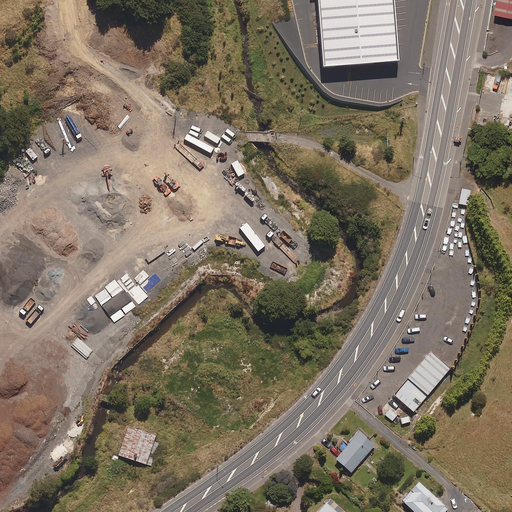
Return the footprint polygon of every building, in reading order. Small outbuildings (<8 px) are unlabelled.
[(317,0),(323,67),(400,62),(395,0),(317,0)] [(511,0),(505,0),(503,10),(511,11),(511,0)] [(431,352),(394,396),(414,413),(450,369),(431,352)] [(397,415),(389,408),(384,414),(392,420),(397,415)] [(156,433),(128,424),(118,453),(146,462),(156,433)] [(360,431),(336,460),(352,473),(376,445),(360,431)] [(443,511),(447,508),(417,481),(400,499),(413,511),(443,511)] [(279,487),(266,499),(273,507),(287,495),(279,487)] [(337,503),(329,496),(315,511),(345,511),(346,511),(337,503)]
